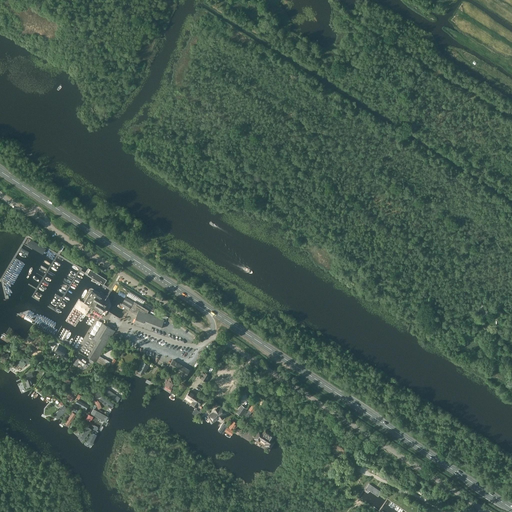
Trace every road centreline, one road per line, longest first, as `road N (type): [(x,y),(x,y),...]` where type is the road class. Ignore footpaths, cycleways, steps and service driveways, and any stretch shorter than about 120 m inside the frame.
road 1 (primary): [(511,508),(203,305)]
road 2 (unclassified): [(483,511),(211,333)]
road 3 (primary): [(203,305),(0,170)]
road 4 (unclassified): [(52,229),(211,333)]
